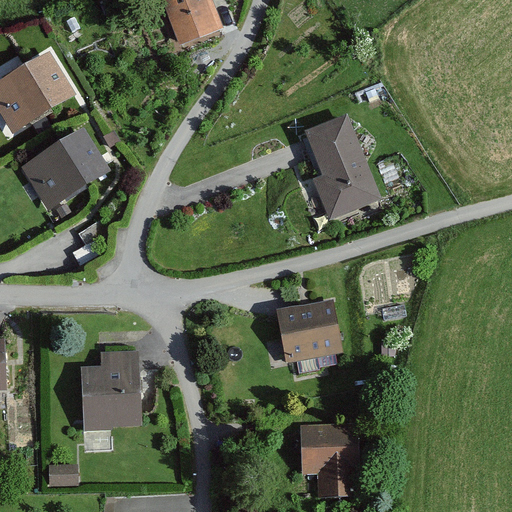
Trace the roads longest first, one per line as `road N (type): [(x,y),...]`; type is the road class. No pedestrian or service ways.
road 1 (unclassified): [(511,202),(162,295)]
road 2 (residential): [(258,0),(242,48),(166,161),(144,209),(128,297)]
road 3 (residential): [(200,511),(201,431),(162,295)]
road 4 (unclassified): [(128,297),(0,292)]
